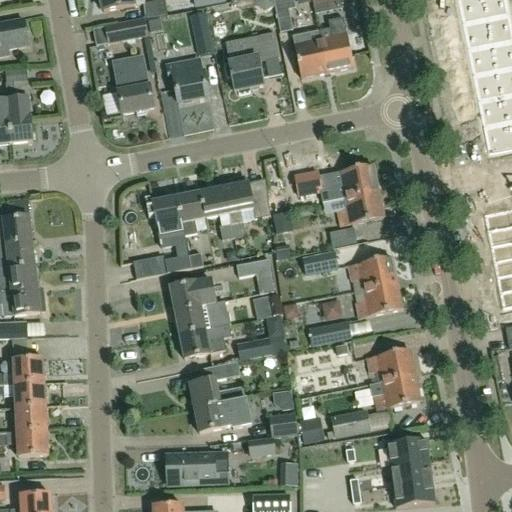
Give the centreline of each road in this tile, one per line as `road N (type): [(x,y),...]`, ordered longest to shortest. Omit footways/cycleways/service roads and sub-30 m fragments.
road 1 (residential): [(482,482),(422,157),(398,111)]
road 2 (residential): [(101,511),(88,175)]
road 3 (residential): [(88,175),(398,111)]
road 4 (residential): [(88,175),(57,0)]
